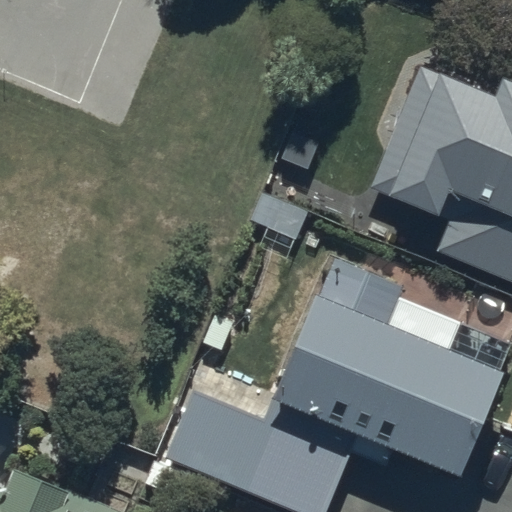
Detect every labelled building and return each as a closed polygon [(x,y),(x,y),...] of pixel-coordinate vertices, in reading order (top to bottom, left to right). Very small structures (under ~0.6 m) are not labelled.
[(511,0),(442,0),(511,28),(511,0)] [(271,31),(197,1),(181,40),(227,59),(197,133),(233,148),(265,70),(257,66),(271,31)] [(498,94),(424,64),(372,188),(390,196),(388,200),(441,221),(444,215),(451,218),(439,247),(511,277),(511,84),(504,81),(498,94)] [(131,210),(117,238),(189,275),(203,247),(131,210)] [(191,395),(164,460),(289,511),(325,511),(353,445),(455,487),(511,348),(511,345),(401,300),(404,291),(326,259),(258,423),(191,395)] [(0,511),(113,511),(92,503),(20,472),(9,498),(0,494),(0,511)]
